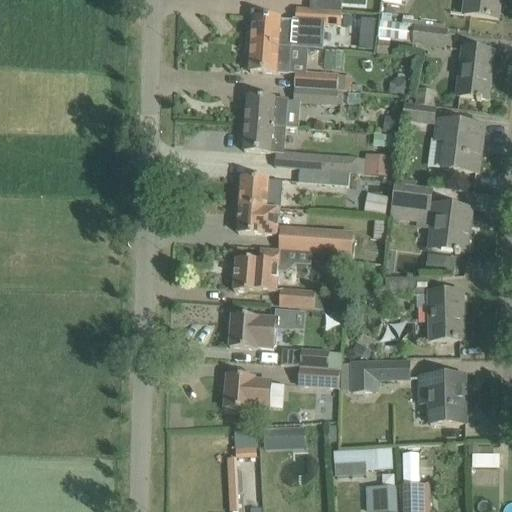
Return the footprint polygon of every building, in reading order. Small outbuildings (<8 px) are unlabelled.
[(311,0),(311,11),(342,14),(342,9),(369,10),(368,0),(311,0)] [(466,0),(464,17),(478,19),(498,21),(498,19),(496,19),(498,0),(466,0)] [(311,11),(298,10),(297,23),(297,26),(324,28),(341,29),(342,14),(311,11)] [(440,21),(404,17),(402,25),(382,23),(379,40),(391,43),(413,45),(416,27),(448,32),(449,30),(446,29),(446,26),(440,25),(440,21)] [(247,35),(247,46),(253,47),(258,47),(291,49),(309,51),(322,51),(324,28),(297,26),(297,23),(293,23),(281,22),(281,21),(275,21),(255,19),(254,33),(250,33),(247,35)] [(359,51),(374,53),(377,21),(362,19),(359,51)] [(413,45),(445,50),(448,32),(416,27),(413,45)] [(391,43),(379,40),(377,55),(389,56),(391,43)] [(247,46),(246,57),(248,60),(252,60),(251,74),(255,74),(277,76),(277,75),(289,76),(290,65),(308,66),(309,51),(291,49),(258,47),(253,47),(247,46)] [(494,54),(472,51),(463,50),(457,98),(488,102),(490,83),(491,74),(494,54)] [(298,76),(297,90),(345,93),(346,78),(308,76),(298,75),(298,76)] [(409,80),(397,79),(390,85),(389,96),(407,98),(409,80)] [(295,104),(295,105),(301,106),(343,108),(345,93),(297,90),(296,90),(295,104)] [(275,101),(249,99),(245,154),(271,156),(271,155),(277,156),(276,170),(301,172),(350,176),(365,177),(393,179),(394,159),(367,157),(366,162),(359,161),(283,154),(287,102),(275,101)] [(405,106),(403,123),(435,127),(437,110),(435,110),(418,108),(405,106)] [(384,135),(399,137),(401,122),(386,119),(384,135)] [(439,123),(437,142),(447,143),(444,171),(479,176),(479,173),(477,173),(480,146),(482,146),(485,129),(439,123)] [(350,176),(301,172),(300,185),(349,189),(350,176)] [(269,183),(243,181),(241,208),(267,210),(279,211),(281,184),(269,183)] [(431,209),(434,190),(396,186),(393,204),(431,209)] [(474,212),(434,207),(429,251),(456,255),(456,257),(461,257),(461,255),(468,256),(474,212)] [(267,210),(241,208),(239,236),(265,238),(265,237),(277,238),(278,229),(265,228),(267,210)] [(376,223),(373,240),(388,242),(390,225),(376,223)] [(278,252),(311,256),(353,259),(354,236),(281,230),(280,235),(278,252)] [(260,263),(237,261),(234,294),(256,295),(256,294),(278,295),(281,254),(273,254),(261,253),(260,263)] [(418,297),(417,280),(386,281),(387,290),(387,299),(418,298),(418,297)] [(315,293),(282,290),(280,309),(324,312),(326,297),(315,296),(315,293)] [(463,295),(443,296),(429,296),(430,344),(464,343),(464,340),(462,340),(461,311),(464,311),(463,295)] [(260,319),(233,317),(230,350),(274,353),(276,320),(260,319)] [(354,350),(369,360),(380,342),(365,332),(354,350)] [(299,353),(298,368),(327,370),(328,354),(299,352),(299,353)] [(352,365),(352,367),(341,367),(341,394),(351,394),(351,395),(378,395),(378,384),(410,382),(410,363),(352,365)] [(298,369),(297,388),(338,391),(339,371),(327,370),(298,368),(298,369)] [(254,380),(228,378),(225,411),(252,413),(253,411),(271,413),(273,383),(254,382),(254,380)] [(445,379),(429,380),(430,406),(430,427),(446,427),(466,426),(466,401),(464,401),(463,393),(466,392),(465,378),(445,379)] [(330,444),(339,444),(338,427),(329,428),(330,444)] [(281,429),(265,430),(266,448),(282,447),(281,429)] [(243,452),(243,461),(256,461),(256,451),(243,452)] [(366,464),(367,472),(375,471),(393,471),(392,451),(335,454),(335,466),(366,464)] [(502,456),(475,456),(474,469),(502,470),(502,456)] [(229,511),(239,511),(237,461),(227,461),(229,511)] [(420,487),(405,488),(405,502),(405,511),(431,511),(431,501),(430,487),(420,487)] [(367,511),(397,511),(396,488),(367,490),(367,511)]
